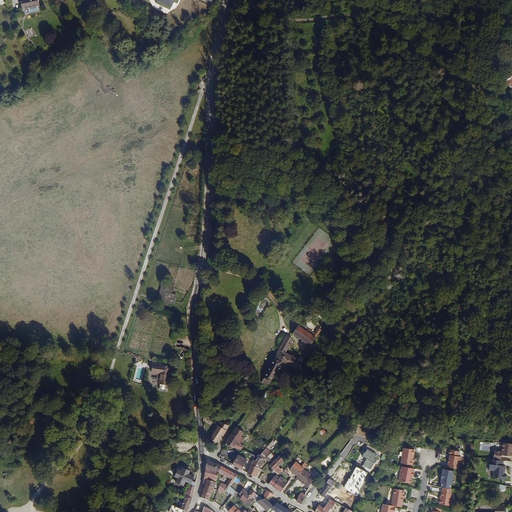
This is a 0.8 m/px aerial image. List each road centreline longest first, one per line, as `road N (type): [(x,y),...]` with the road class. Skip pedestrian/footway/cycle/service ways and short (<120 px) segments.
road 1 (residential): [(201,456),(191,325),(205,233),(212,70),(230,6)]
road 2 (track): [(290,385),(459,160),(480,95)]
road 3 (track): [(212,70),(111,369)]
road 4 (track): [(480,95),(357,16),(227,16)]
